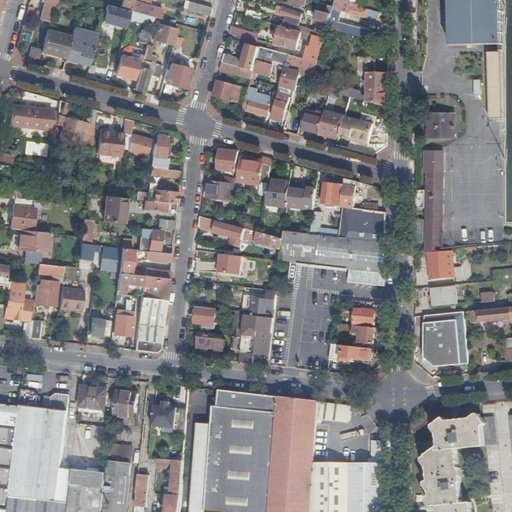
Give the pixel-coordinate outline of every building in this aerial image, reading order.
[(41,19),(50,21),(56,3),(55,2),(55,0),(41,0),(41,2),(45,3),(41,19)] [(131,10),(131,12),(147,16),(148,9),(132,5),(133,0),(122,0),(120,7),(131,10)] [(335,0),(333,10),(342,12),(378,21),(380,13),(361,8),(362,6),(358,5),(359,0),(335,0)] [(503,0),(450,0),(451,47),(504,46),(503,0)] [(187,10),(210,16),(212,8),(190,2),(187,10)] [(319,11),(332,15),(332,12),(329,11),(331,4),(321,2),(319,11)] [(285,25),(284,28),(297,32),(302,14),(283,8),(281,15),(287,17),(286,22),(283,21),(282,25),(285,25)] [(121,23),(126,25),(130,11),(125,10),(121,23)] [(328,29),(355,36),(357,27),(340,23),(342,12),(333,10),(332,12),(332,15),(328,29)] [(117,26),(120,15),(106,11),(103,22),(117,26)] [(247,17),(258,19),(260,14),(249,11),(247,17)] [(325,39),(328,29),(332,15),(319,11),(318,11),(316,21),(319,21),(315,36),(325,39)] [(149,35),(154,18),(147,16),(131,12),(129,19),(145,24),(143,34),(149,35)] [(153,40),(173,46),(177,29),(158,25),(153,40)] [(281,26),(278,26),(278,28),(281,29),(279,34),(277,33),(277,34),(279,35),(278,37),(276,37),(276,38),(278,39),(276,45),(297,50),(300,41),(303,41),(303,38),(310,40),(312,35),(311,35),(302,32),(302,33),(297,32),(284,28),(281,27),(281,26)] [(261,40),(262,35),(236,28),(235,33),(261,40)] [(85,59),(91,60),(97,36),(73,30),(71,37),(65,59),(66,60),(77,63),(76,64),(83,66),(85,59)] [(41,52),(65,59),(71,37),(48,31),(41,52)] [(318,63),(325,39),(315,36),(312,48),(309,47),(305,59),(318,63)] [(243,59),(225,55),(223,63),(253,71),(260,47),(249,44),(248,48),(246,48),(243,59)] [(28,61),(38,64),(41,50),(32,47),(28,61)] [(288,55),(261,47),(255,70),(271,74),(274,63),(285,66),(288,55)] [(504,54),(489,54),(490,120),(505,120),(504,54)] [(308,75),(314,77),(318,63),(305,59),(290,55),(281,87),(295,90),(296,91),(300,72),(309,74),(308,75)] [(142,60),(143,60),(131,56),(130,59),(121,56),(116,75),(134,80),(139,62),(142,62),(142,60)] [(149,69),(160,72),(162,66),(148,61),(143,60),(142,60),(142,62),(134,90),(143,93),(149,69)] [(165,83),(186,89),(191,69),(185,67),(185,65),(180,63),(179,66),(170,63),(165,83)] [(252,80),(252,79),(254,72),(253,71),(223,63),(221,72),(252,80)] [(314,77),(314,79),(325,82),(330,66),(318,63),(314,77)] [(351,97),(387,107),(387,73),(367,73),(367,81),(364,81),(364,85),(367,86),(367,96),(362,95),(360,91),(341,86),(338,94),(351,97)] [(217,87),(214,96),(238,103),(242,88),(218,82),(217,87)] [(312,86),(309,96),(328,102),(331,92),(312,86)] [(244,110),(268,117),(273,98),(255,93),(256,89),(250,87),(244,110)] [(293,97),(295,90),(281,87),(279,93),(280,93),(273,119),(284,122),(290,96),(293,97)] [(69,104),(60,101),(55,136),(60,137),(59,141),(71,144),(74,131),(83,134),(84,133),(93,135),(96,111),(88,109),(85,124),(65,118),(69,104)] [(10,125),(50,130),(52,111),(12,106),(10,125)] [(302,129),(320,133),(324,119),(317,117),(318,115),(307,111),(302,129)] [(341,124),(343,125),(345,117),(326,111),(324,119),(320,133),(337,138),(341,124)] [(455,115),(428,115),(428,139),(455,139),(455,115)] [(343,125),(340,137),(352,140),(353,138),(370,142),(375,124),(345,116),(345,117),(343,125)] [(131,135),(134,121),(125,119),(123,133),(131,135)] [(74,131),(71,144),(80,146),(83,134),(74,131)] [(122,149),(123,133),(100,131),(97,154),(121,156),(122,149)] [(151,141),(131,135),(123,133),(122,149),(147,156),(150,149),(151,141)] [(151,168),(166,170),(168,159),(165,159),(167,136),(158,135),(155,157),(152,157),(151,168)] [(237,172),(239,151),(219,149),(216,170),(237,172)] [(0,153),(0,161),(11,165),(13,157),(0,153)] [(428,175),(427,253),(429,253),(443,252),(443,175),(441,175),(441,155),(425,155),(424,175),(428,175)] [(272,160),(264,157),(263,164),(242,161),(239,180),(269,185),(270,179),(272,160)] [(181,179),(181,172),(166,170),(151,168),(150,175),(181,179)] [(208,198),(233,201),(236,179),(211,173),(208,198)] [(79,176),(77,183),(86,185),(88,179),(79,176)] [(270,179),(269,185),(267,204),(288,207),(290,189),(291,183),(270,179)] [(358,182),(346,179),(345,186),(343,206),(343,207),(355,209),(356,202),(358,202),(359,197),(356,196),(358,182)] [(343,206),(345,186),(325,184),(323,204),(343,206)] [(290,189),(288,207),(288,208),(314,211),(317,190),(308,189),(308,191),(290,189)] [(177,205),(179,193),(148,190),(148,194),(147,201),(149,201),(168,203),(177,205)] [(425,190),(417,190),(417,207),(425,207),(425,190)] [(147,201),(148,194),(136,193),(135,200),(147,201)] [(104,222),(124,224),(127,199),(117,197),(107,197),(104,222)] [(15,198),(11,230),(24,231),(34,232),(36,208),(30,208),(31,201),(15,198)] [(167,211),(168,203),(149,201),(148,209),(167,211)] [(368,211),(377,212),(378,205),(369,204),(368,211)] [(365,210),(355,209),(343,207),(339,238),(386,243),(386,234),(387,213),(377,212),(368,211),(365,210)] [(322,213),(314,212),(311,234),(319,235),(322,213)] [(201,218),(200,229),(214,232),(214,233),(232,238),(230,245),(241,248),(243,240),(246,229),(201,218)] [(91,245),(93,221),(84,219),(82,238),(81,244),(83,244),(91,245)] [(175,230),(176,222),(159,220),(159,228),(175,230)] [(172,254),(173,248),(160,246),(162,231),(151,230),(150,239),(147,239),(145,251),(159,253),(172,254)] [(249,233),(248,240),(281,249),(284,239),(263,233),(251,230),(250,233),(249,233)] [(28,263),(39,265),(42,265),(44,252),(49,248),(50,234),(34,232),(24,231),(21,249),(29,250),(28,263)] [(281,261),(351,270),(386,274),(386,262),(386,243),(339,238),(333,237),(324,236),(319,235),(311,234),(285,231),(281,261)] [(93,245),(91,245),(83,244),(81,259),(91,260),(93,245)] [(116,258),(117,248),(114,248),(106,247),(100,246),(100,256),(116,258)] [(171,262),(172,254),(159,253),(145,252),(122,249),(119,273),(144,277),(169,280),(170,272),(145,269),(145,270),(144,270),(143,273),(135,272),(135,273),(131,272),(133,254),(144,255),(144,258),(146,259),(171,262)] [(443,252),(429,253),(432,281),(456,278),(454,251),(443,252)] [(218,276),(243,277),(244,256),(219,255),(218,276)] [(39,265),(38,273),(63,276),(64,267),(42,265),(39,265)] [(386,274),(351,270),(350,282),(386,287),(386,274)] [(144,277),(119,273),(115,310),(126,312),(128,296),(125,296),(126,284),(130,285),(130,287),(143,289),(144,277)] [(148,352),(157,353),(161,350),(168,293),(169,280),(144,277),(143,289),(136,351),(148,352)] [(31,339),(33,321),(29,320),(31,302),(22,300),(24,284),(7,282),(4,308),(1,336),(14,337),(31,339)] [(56,302),(58,284),(41,283),(39,300),(56,302)] [(62,288),(60,310),(70,311),(71,310),(73,311),(73,312),(82,313),(84,291),(62,288)] [(457,288),(432,290),(434,307),(459,305),(457,288)] [(268,309),(276,310),(278,292),(270,291),(269,298),(255,297),(252,316),(245,316),(243,331),(242,338),(241,351),(241,353),(254,355),(255,355),(260,317),(267,318),(268,309)] [(495,295),(483,296),(483,305),(496,304),(495,295)] [(372,303),(357,301),(355,323),(374,326),(376,311),(371,310),(372,303)] [(206,308),(198,307),(196,324),(216,326),(217,310),(206,308)] [(504,321),(511,319),(511,309),(510,309),(471,313),(472,324),(503,321),(504,321)] [(243,331),(245,316),(245,313),(235,312),(234,326),(238,327),(238,331),(243,331)] [(436,367),(470,364),(464,313),(425,317),(425,328),(427,328),(427,337),(425,337),(425,358),(436,367)] [(114,335),(132,337),(134,319),(116,317),(114,335)] [(89,319),(87,335),(109,338),(111,327),(103,326),(104,320),(89,319)] [(31,339),(40,340),(41,322),(33,321),(31,339)] [(374,344),(376,328),(355,326),(354,335),(360,335),(360,343),(364,343),(367,343),(374,344)] [(224,336),(200,333),(198,348),(218,351),(219,349),(225,350),(226,340),(224,340),(224,336)] [(233,350),(241,351),(242,338),(234,337),(233,350)] [(333,345),(331,360),(341,362),(341,361),(352,362),(353,359),(372,362),(373,350),(333,345)] [(241,353),(239,363),(253,364),(254,355),(241,353)] [(28,375),(27,386),(42,387),(43,376),(28,375)] [(108,390),(84,387),(81,408),(106,411),(108,390)] [(21,409),(14,463),(9,507),(8,511),(68,511),(74,471),(60,470),(70,396),(57,394),(52,398),(51,410),(38,408),(39,397),(35,392),(23,390),(21,409)] [(269,511),(279,397),(271,396),(220,391),(218,407),(214,406),(212,433),(200,432),(200,442),(211,443),(206,511),(269,511)] [(139,394),(117,392),(114,416),(136,419),(139,394)] [(382,511),(382,491),(383,464),(384,442),(372,442),(372,459),(369,459),(368,464),(314,463),(317,424),(320,424),(323,421),(347,424),(350,421),(352,406),(336,404),(318,402),(290,399),(279,397),(269,511),(382,511)] [(185,435),(187,409),(170,408),(170,403),(163,402),(163,407),(155,406),(153,426),(175,429),(175,434),(185,435)] [(0,506),(9,507),(14,463),(21,409),(0,406),(0,506)] [(495,417),(439,423),(440,434),(438,435),(440,448),(427,456),(432,507),(441,506),(441,511),(472,511),(472,504),(463,505),(461,484),(463,484),(461,469),(460,469),(458,450),(498,445),(495,417)] [(181,497),(183,461),(156,460),(159,468),(173,470),(171,495),(181,497)] [(125,511),(132,464),(109,462),(107,475),(106,490),(103,511),(125,511)] [(103,511),(106,490),(107,475),(74,472),(74,471),(68,511),(103,511)] [(149,476),(139,475),(135,506),(147,507),(149,476)] [(179,511),(181,497),(171,495),(168,495),(165,511),(179,511)]
